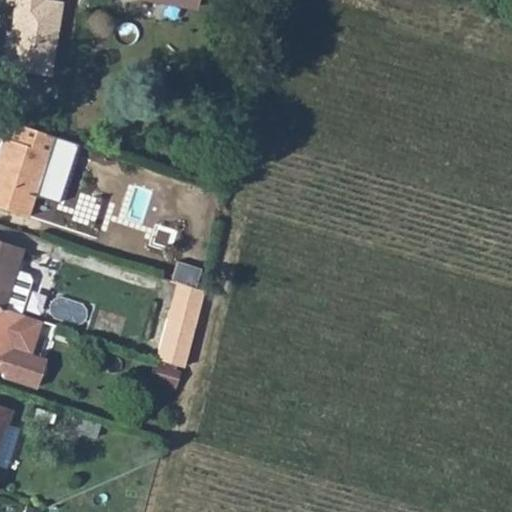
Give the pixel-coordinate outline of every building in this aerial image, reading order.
[(0,209),(24,217),(46,155),(51,157),(58,139),(12,124),(6,141),(1,139),(0,141),(0,209)] [(51,157),(71,164),(78,146),(58,139),(51,157)] [(0,307),(20,314),(31,281),(28,276),(16,272),(23,250),(0,241),(0,307)] [(0,373),(2,374),(1,378),(35,389),(45,360),(30,355),(42,321),(20,314),(0,307),(0,373)] [(166,320),(194,328),(197,317),(169,309),(166,320)] [(155,359),(183,368),(194,328),(166,320),(155,359)] [(0,422),(0,421),(6,424),(11,410),(0,406),(0,422)] [(76,413),(71,428),(97,436),(101,422),(76,413)] [(0,454),(8,457),(18,428),(6,424),(0,421),(0,422),(0,454)]
